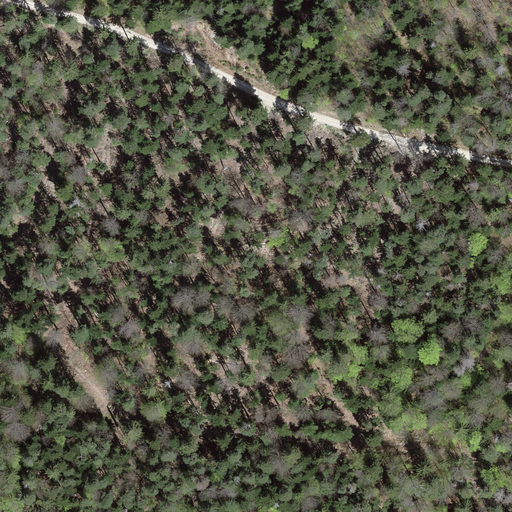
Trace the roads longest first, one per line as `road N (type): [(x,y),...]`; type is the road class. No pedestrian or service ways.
road 1 (track): [(30,0),(126,30),(230,82),(366,133),(511,161)]
road 2 (track): [(117,415),(211,434),(511,460)]
road 3 (track): [(0,381),(117,415),(0,305)]
